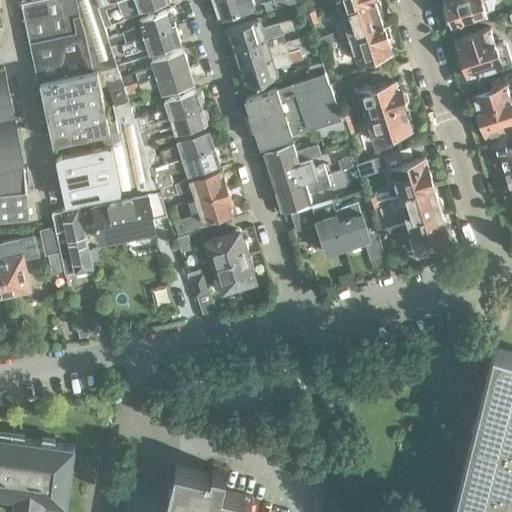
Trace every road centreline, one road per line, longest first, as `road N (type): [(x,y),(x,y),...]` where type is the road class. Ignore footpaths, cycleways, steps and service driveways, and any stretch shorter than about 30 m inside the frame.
road 1 (residential): [(298,314),(191,0)]
road 2 (residential): [(496,265),(408,0)]
road 3 (residential): [(298,314),(496,265)]
road 4 (residential): [(43,192),(3,0)]
